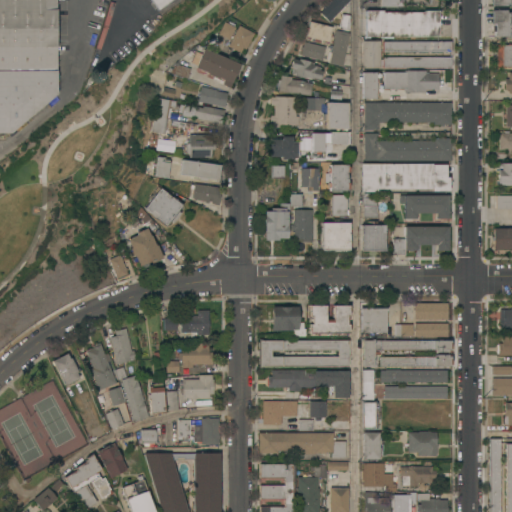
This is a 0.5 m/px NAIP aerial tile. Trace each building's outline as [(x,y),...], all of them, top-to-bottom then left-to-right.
[(55,0),(57,94),(10,133),(0,133),(0,0),(55,0)] [(170,0),(158,9),(151,0),(170,0)] [(349,0),(328,21),(319,12),(322,9),(321,8),(323,6),(324,7),(331,0),(349,0)] [(393,36),(393,38),(381,38),(381,36),(370,36),(370,38),(365,38),(365,10),(382,10),(382,12),(422,12),(422,10),(438,10),(438,36),(393,36)] [(511,37),(507,37),(507,36),(494,36),(494,23),(491,23),(490,10),(505,10),(505,12),(511,12),(511,37)] [(339,25),(341,14),(349,15),(349,30),(339,25)] [(229,39),(227,38),(227,40),(218,35),(219,34),(217,34),(223,21),(235,27),(229,39)] [(332,27),(330,33),(332,34),(332,36),(330,36),(328,43),(323,42),(324,41),(320,40),(319,42),(313,41),(314,38),(310,37),(310,39),(305,37),(307,30),(305,29),(305,27),(308,27),(309,21),(332,27)] [(238,25),(253,33),(245,49),(242,48),(240,52),(227,46),(238,25)] [(332,48),(330,48),(331,45),(332,45),(335,30),(349,33),(342,66),(329,63),(332,48)] [(361,40),(379,40),(379,68),(361,68),(361,40)] [(450,41),(450,51),(382,51),(382,41),(450,41)] [(300,55),(302,50),(300,49),(301,46),(302,47),(304,42),(325,47),(322,60),(300,55)] [(511,66),(501,66),(501,67),(496,67),(496,44),(501,44),(511,44),(511,66)] [(240,65),(230,88),(223,84),(224,80),(218,77),(218,79),(207,74),(208,73),(195,68),(196,65),(189,63),(194,51),(201,53),(203,48),(240,65)] [(450,57),(450,67),(379,67),(379,59),(382,59),(382,57),(450,57)] [(313,78),(305,77),(305,78),(294,75),(295,74),(291,74),(293,67),(290,67),(292,58),(298,60),(299,58),(310,61),(309,62),(314,62),(313,65),(319,66),(319,70),(322,70),(320,79),(313,78)] [(169,73),(171,68),(174,64),(189,68),(188,73),(189,74),(187,79),(169,73)] [(404,72),(404,70),(425,70),(425,72),(428,72),(428,73),(437,73),(437,90),(425,90),(425,92),(404,92),(404,88),(399,88),(399,90),(391,90),(391,89),(383,89),(383,72),(404,72)] [(361,72),(378,72),(378,98),(361,98),(361,72)] [(304,81),(304,83),(311,84),(310,95),(278,91),(278,89),(276,89),(277,79),(280,80),(280,75),(291,76),(291,79),(304,81)] [(173,90),(174,86),(173,86),(175,80),(181,82),(180,87),(181,88),(178,98),(173,96),(172,98),(159,95),(162,87),(173,90)] [(197,101),(200,86),(216,89),(216,91),(227,93),(224,107),(197,101)] [(273,105),(270,105),(270,96),(274,97),(274,96),(296,97),(295,116),(298,116),(298,124),(295,124),(295,125),(273,125),(273,124),(269,124),(269,115),(273,115),(273,105)] [(301,110),(301,97),(323,98),(323,103),(320,103),(320,110),(301,110)] [(156,98),(175,101),(174,107),(169,106),(169,108),(168,118),(167,118),(164,134),(150,131),(156,98)] [(326,120),(322,120),(322,114),(326,114),(326,102),(347,103),(347,105),(348,105),(348,111),(347,111),(347,112),(349,112),(349,120),(347,119),(347,121),(348,121),(348,127),(347,127),(347,128),(326,128),(326,120)] [(450,102),(451,125),(443,125),(443,126),(439,126),(439,125),(433,125),(433,122),(378,122),(378,130),(364,130),(363,102),(450,102)] [(181,115),(183,104),(201,107),(202,106),(223,110),(221,123),(181,115)] [(511,149),(498,149),(498,133),(501,133),(501,132),(503,132),(503,131),(510,131),(510,133),(511,133),(511,149)] [(311,133),(328,133),(328,132),(347,132),(347,144),(328,144),(328,143),(323,142),(323,152),(311,151),(311,133)] [(364,160),(364,133),(378,133),(378,140),(432,140),(432,138),(450,138),(450,160),(364,160)] [(210,134),(210,142),(214,141),(214,149),(210,149),(210,157),(188,157),(188,154),(185,154),(185,143),(188,143),(188,135),(210,134)] [(269,156),(269,139),(281,139),(281,136),(292,136),(292,142),(298,141),(298,157),(296,157),(296,159),(281,159),(281,156),(269,156)] [(156,156),(163,157),(163,159),(169,160),(167,177),(154,176),(156,156)] [(220,164),(217,182),(206,180),(206,181),(198,180),(199,177),(179,174),(181,159),(220,164)] [(511,185),(498,185),(498,182),(497,182),(497,170),(500,170),(500,163),(511,163),(511,185)] [(271,176),(270,164),(282,164),(283,176),(271,176)] [(329,187),(327,187),(327,182),(325,182),(325,173),(327,173),(327,168),(329,168),(329,164),(347,164),(347,166),(349,166),(349,172),(347,172),(347,183),(349,183),(349,189),(347,189),(347,190),(329,190),(329,187)] [(360,164),(431,164),(431,165),(445,165),(445,170),(447,170),(447,175),(445,175),(445,177),(448,177),(448,190),(436,190),(436,191),(431,191),(431,189),(377,189),(376,191),(360,191),(360,164)] [(300,168),(317,168),(317,190),(306,190),(306,187),(300,187),(300,168)] [(221,187),(218,205),(204,202),(204,201),(194,199),(194,197),(191,197),(192,189),(189,188),(190,184),(193,185),(193,183),(221,187)] [(159,188),(170,197),(171,196),(182,204),(177,211),(180,213),(173,223),(170,221),(165,226),(154,218),(155,217),(144,208),(159,188)] [(301,194),(301,206),(290,206),(290,194),(301,194)] [(331,195),(346,195),(346,216),(331,216),(331,195)] [(447,218),(436,218),(436,213),(416,213),(416,218),(404,218),(404,203),(399,203),(399,195),(447,195),(447,218)] [(511,209),(496,209),(496,195),(511,195),(511,209)] [(362,197),(376,197),(376,218),(362,218),(362,197)] [(287,238),(278,238),(278,240),(264,240),(264,237),(262,237),(262,230),(264,230),(264,211),(270,211),(270,208),(279,208),(279,203),(289,203),(289,212),(287,212),(287,238)] [(135,214),(141,208),(153,221),(147,227),(135,214)] [(311,241),(301,241),(301,240),(293,240),(293,238),(289,238),(289,231),(293,231),(293,229),(292,229),(292,223),(293,223),(293,209),(311,209),(311,241)] [(348,222),(348,250),(348,251),(322,251),(322,250),(321,250),(321,223),(348,222)] [(384,225),(384,247),(385,247),(385,250),(360,251),(360,247),(360,225),(384,225)] [(448,226),(448,250),(436,250),(436,245),(416,245),(416,250),(404,250),(404,254),(392,254),(392,238),(404,238),(404,226),(448,226)] [(127,239),(136,235),(135,233),(146,228),(149,235),(150,235),(155,245),(156,244),(162,258),(152,262),(153,263),(142,268),(140,265),(139,266),(127,239)] [(511,228),(511,249),(492,249),(492,239),(491,239),(491,236),(492,236),(493,228),(511,228)] [(124,268),(126,267),(127,270),(126,270),(127,273),(116,278),(108,259),(119,255),(124,268)] [(413,319),(413,303),(447,303),(447,319),(413,319)] [(309,333),(309,324),(311,324),(311,316),(309,316),(309,305),(325,305),(325,322),(332,322),(332,305),(349,305),(349,316),(346,316),(346,324),(348,324),(348,333),(309,333)] [(270,307),(297,306),(298,322),(302,322),(303,328),(304,328),(304,336),(292,336),(292,330),(271,330),(270,307)] [(360,310),(359,310),(359,308),(386,308),(386,310),(385,310),(385,335),(382,335),(382,333),(380,333),(380,336),(364,336),(364,332),(360,332),(360,310)] [(511,328),(504,328),(499,328),(499,309),(510,309),(510,308),(511,308),(511,328)] [(180,314),(191,314),(191,315),(197,315),(196,310),(208,310),(208,320),(209,321),(209,325),(208,327),(208,335),(201,335),(201,339),(190,339),(190,332),(180,332),(180,314)] [(163,330),(163,319),(175,318),(176,329),(163,330)] [(423,323),(423,321),(428,321),(428,323),(447,323),(447,337),(413,337),(413,323),(423,323)] [(411,324),(411,336),(394,336),(394,324),(411,324)] [(109,337),(115,335),(114,330),(125,328),(131,350),(133,350),(135,359),(115,364),(109,337)] [(511,336),(511,355),(497,355),(497,343),(501,343),(501,336),(511,336)] [(348,366),(260,366),(260,367),(257,368),(257,339),(260,339),(260,341),(348,340),(348,366)] [(441,366),(441,367),(436,367),(436,366),(380,366),(380,357),(431,357),(431,354),(447,354),(447,352),(436,352),(431,352),(431,350),(410,350),(410,352),(404,352),(404,350),(383,350),(383,352),(380,352),(380,350),(375,350),(375,352),(377,352),(377,354),(375,354),(375,361),(373,361),(373,368),(371,368),(371,366),(362,366),(362,365),(361,365),(361,359),(362,359),(362,340),(371,340),(371,339),(374,339),(374,340),(450,340),(450,342),(451,342),(451,348),(450,348),(450,358),(451,358),(451,364),(450,364),(450,366),(441,366)] [(89,369),(92,368),(85,350),(92,347),(92,346),(99,342),(104,354),(107,353),(110,360),(108,361),(110,365),(109,365),(116,383),(98,390),(89,369)] [(190,345),(190,343),(207,343),(207,352),(211,352),(211,364),(191,364),(192,367),(181,367),(180,360),(178,360),(178,353),(180,353),(180,346),(190,345)] [(52,360),(66,353),(69,358),(71,357),(78,372),(76,373),(79,378),(64,385),(52,360)] [(178,361),(178,372),(165,372),(165,361),(178,361)] [(491,374),(491,366),(510,366),(510,374),(491,374)] [(304,370),(304,369),(314,369),(314,371),(348,371),(348,398),(333,398),(333,386),(328,385),(328,388),(320,388),(320,386),(315,386),(315,387),(299,387),(299,391),(288,391),(289,387),(267,387),(267,376),(270,376),(270,370),(304,370)] [(379,382),(379,370),(385,370),(385,369),(399,369),(399,370),(446,370),(446,382),(379,382)] [(362,370),(372,370),(373,399),(362,399),(362,370)] [(181,399),(181,392),(179,392),(179,388),(181,388),(181,379),(198,379),(198,375),(211,374),(211,379),(212,379),(212,394),(209,394),(209,398),(181,399)] [(132,419),(130,419),(129,416),(131,415),(130,414),(128,414),(127,409),(129,409),(128,406),(127,406),(126,403),(127,402),(126,398),(124,399),(123,395),(125,395),(122,386),(121,386),(120,382),(121,382),(120,379),(135,375),(148,417),(133,421),(132,419)] [(511,394),(491,394),(491,378),(511,378),(511,394)] [(150,413),(149,399),(147,399),(147,394),(148,394),(148,386),(151,386),(150,383),(161,382),(164,412),(150,413)] [(107,390),(119,386),(124,403),(115,406),(114,405),(112,406),(107,390)] [(446,386),(446,398),(383,398),(383,386),(446,386)] [(165,391),(176,390),(177,410),(166,410),(165,391)] [(296,401),(296,416),(281,416),(280,424),(262,424),(262,400),(296,401)] [(309,401),(325,401),(325,417),(320,417),(320,420),(314,420),(314,417),(309,417),(309,401)] [(503,425),(511,424),(511,401),(503,401),(503,425)] [(361,402),(377,402),(377,410),(379,410),(379,419),(377,419),(377,428),(361,428),(361,402)] [(296,403),(304,403),(304,413),(296,413),(296,403)] [(123,424),(111,429),(104,413),(108,412),(108,410),(111,409),(111,410),(116,408),(123,424)] [(200,418),(204,418),(204,417),(207,417),(207,418),(218,418),(218,423),(219,423),(219,427),(218,427),(218,435),(219,435),(219,439),(218,439),(218,444),(200,444),(200,418)] [(189,444),(178,444),(177,420),(189,419),(189,444)] [(312,419),(312,423),(325,423),(325,431),(312,431),(291,431),(291,423),(298,423),(298,419),(312,419)] [(326,431),(326,423),(337,423),(337,430),(326,431)] [(156,429),(156,443),(154,443),(154,446),(143,446),(143,443),(139,443),(139,429),(156,429)] [(407,432),(418,432),(418,431),(429,431),(429,432),(436,432),(436,455),(416,456),(416,452),(407,452),(407,432)] [(332,432),(332,445),(333,445),(333,441),(345,441),(345,457),(331,457),(331,452),(314,453),(314,454),(298,454),(298,450),(276,450),(276,453),(258,453),(258,433),(332,432)] [(362,432),(378,432),(378,436),(379,436),(379,455),(378,455),(378,459),(362,459),(362,432)] [(489,511),(489,438),(499,438),(499,511),(489,511)] [(113,442),(126,469),(110,477),(106,470),(105,470),(100,461),(101,460),(96,451),(113,442)] [(161,511),(143,453),(219,453),(219,511),(161,511)] [(76,470),(75,467),(85,461),(84,460),(86,459),(85,457),(91,454),(100,469),(97,471),(101,478),(104,477),(108,484),(107,485),(112,493),(110,494),(109,493),(100,498),(90,481),(85,484),(96,502),(87,507),(88,509),(83,511),(64,477),(76,470)] [(346,461),(346,470),(326,470),(326,461),(346,461)] [(425,466),(425,461),(430,461),(430,466),(431,466),(431,470),(435,470),(435,478),(431,478),(431,482),(416,482),(416,486),(412,486),(412,491),(405,491),(405,485),(401,485),(401,475),(399,475),(399,466),(425,466)] [(362,479),(360,479),(360,470),(362,470),(362,463),(382,463),(382,474),(384,474),(384,484),(390,484),(390,475),(398,475),(398,484),(395,484),(395,491),(384,491),(384,486),(362,486),(362,479)] [(293,464),(293,511),(259,511),(259,506),(284,506),(284,499),(259,499),(259,485),(283,485),(283,478),(259,478),(259,464),(293,464)] [(325,478),(316,478),(316,490),(318,490),(318,511),(295,511),(295,477),(305,477),(305,470),(315,470),(315,464),(325,464),(325,478)] [(129,511),(121,487),(138,481),(137,476),(141,475),(154,511),(129,511)] [(41,510),(32,500),(47,487),(56,498),(41,510)] [(347,511),(329,511),(329,487),(347,487),(347,511)] [(363,511),(364,491),(385,491),(385,497),(387,497),(387,500),(389,500),(389,511),(363,511)] [(392,511),(392,495),(409,495),(409,492),(414,492),(414,504),(410,504),(410,508),(409,508),(409,510),(410,510),(410,511),(392,511)] [(416,511),(416,504),(419,504),(419,501),(416,501),(416,493),(428,493),(428,498),(438,498),(438,499),(446,499),(446,507),(447,507),(447,511),(416,511)]
